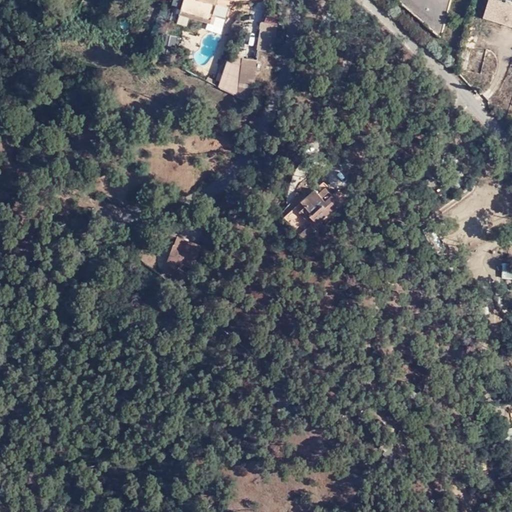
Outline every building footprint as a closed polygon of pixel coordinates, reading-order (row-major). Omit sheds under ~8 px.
[(188,27),(191,17),(193,13),(212,19),(211,24),(224,29),(231,7),(217,1),(217,0),(185,0),(178,23),(188,27)] [(447,0),(401,0),(439,33),(447,0)] [(511,5),(502,2),(496,0),(487,0),(484,16),(511,25),(511,5)] [(193,13),(191,17),(211,24),(212,19),(193,13)] [(239,43),(245,27),(241,20),(235,24),(227,43),(229,50),(239,43)] [(262,20),(260,35),(267,35),(269,21),(262,20)] [(267,35),(260,35),(259,34),(255,60),(267,62),(272,36),(267,35)] [(228,57),(217,86),(221,88),(231,58),(228,57)] [(231,58),(221,88),(239,98),(243,62),(231,58)] [(316,190),(312,193),(330,214),(343,202),(336,194),(334,195),(328,188),(320,194),(316,190)] [(340,190),(336,194),(343,202),(347,198),(340,190)] [(330,214),(312,193),(302,202),(307,207),(301,212),(309,221),(312,217),(319,224),(330,214)] [(320,234),(313,226),(302,236),(308,243),(320,234)] [(195,269),(199,258),(202,250),(188,246),(189,241),(177,237),(164,273),(177,277),(181,264),(190,267),(195,269)] [(188,246),(202,250),(203,246),(189,241),(188,246)] [(511,279),(511,263),(503,264),(503,279),(511,279)] [(389,459),(400,452),(396,446),(385,454),(389,459)]
